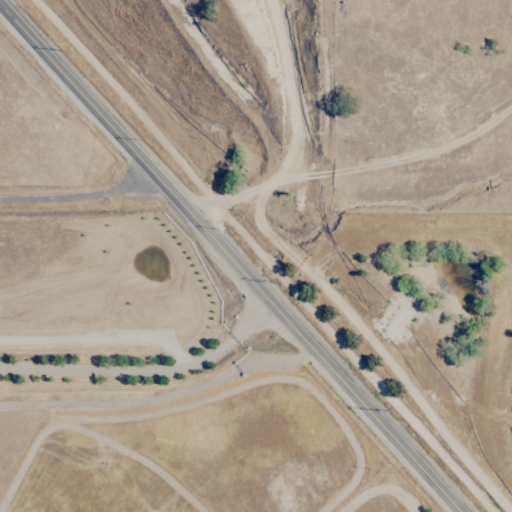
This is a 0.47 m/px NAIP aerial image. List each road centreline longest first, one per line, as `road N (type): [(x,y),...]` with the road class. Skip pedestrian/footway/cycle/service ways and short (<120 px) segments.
road 1 (tertiary): [(0,13),(460,511)]
road 2 (residential): [(0,367),(173,372),(223,348),(270,302)]
